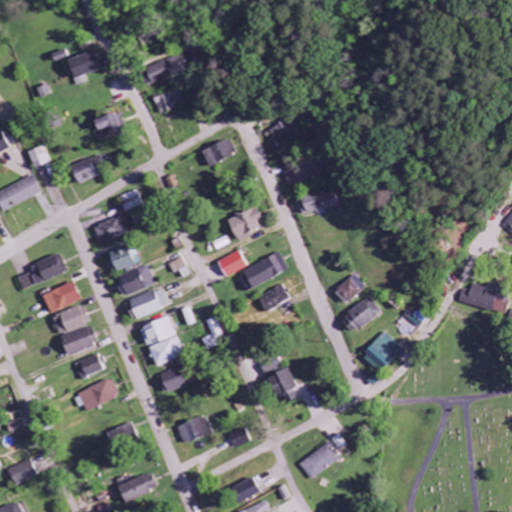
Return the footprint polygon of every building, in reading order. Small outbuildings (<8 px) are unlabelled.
[(77,80),(104,70),(97,52),(70,62),(77,80)] [(149,69),(154,85),(201,68),(195,52),(149,69)] [(54,96),(51,86),(40,89),(43,99),(54,96)] [(161,114),(188,107),(184,92),(158,99),(161,114)] [(97,120),(102,139),(122,134),(118,115),(97,120)] [(271,132),(281,147),(301,134),(292,119),(271,132)] [(0,155),(13,150),(5,131),(0,133),(0,155)] [(239,155),(233,140),(204,152),(210,167),(239,155)] [(37,169),(54,165),(50,148),(33,153),(37,169)] [(325,173),(319,160),(287,175),(293,188),(325,173)] [(0,201),(5,213),(46,194),(38,177),(0,194),(0,201)] [(169,192),(180,189),(177,177),(165,180),(169,192)] [(326,208),(330,217),(343,212),(332,187),(298,202),(305,217),(326,208)] [(129,213),(146,205),(139,190),(122,198),(129,213)] [(255,237),(253,232),(266,227),(259,209),(230,220),(239,243),(255,237)] [(104,246),(141,228),(134,213),(97,230),(104,246)] [(117,274),(144,263),(137,247),(110,258),(117,274)] [(227,278),(249,269),(243,253),(221,262),(227,278)] [(33,267),(35,273),(20,279),(25,292),(71,273),(64,255),(33,267)] [(248,292),(290,272),(282,255),(240,275),(248,292)] [(173,265),(177,275),(183,273),(186,279),(194,276),(186,259),(173,265)] [(126,299),(160,285),(152,267),(118,281),(126,299)] [(369,290),(358,276),(339,291),(349,305),(369,290)] [(84,302),(77,284),(46,296),(54,314),(84,302)] [(465,290),(461,301),(505,316),(511,296),(511,295),(486,286),(485,289),(474,285),(471,292),(465,290)] [(293,302),(287,287),(261,298),(267,313),(293,302)] [(166,293),(129,302),(133,320),(171,311),(166,293)] [(384,316),(375,300),(343,320),(352,335),(384,316)] [(87,307),(56,317),(62,337),(94,326),(87,307)] [(159,368),(187,356),(172,318),(142,330),(150,349),(151,349),(159,368)] [(209,322),(215,336),(205,340),(209,352),(229,344),(218,318),(209,322)] [(64,336),(69,356),(101,348),(97,329),(64,336)] [(364,359),(383,374),(404,348),(385,333),(364,359)] [(298,390),(281,355),(262,365),(279,398),(284,396),(288,404),(299,398),(296,391),(298,390)] [(78,366),(84,381),(109,371),(103,356),(78,366)] [(159,377),(166,395),(188,386),(181,369),(159,377)] [(116,381),(82,393),(88,411),(122,399),(116,381)] [(185,445),(214,434),(207,416),(179,427),(185,445)] [(28,430),(26,421),(11,424),(13,433),(28,430)] [(140,438),(132,423),(109,435),(118,450),(140,438)] [(253,443),(248,430),(230,436),(235,449),(253,443)] [(301,463),(312,480),(343,462),(333,445),(301,463)] [(41,476),(34,461),(11,472),(18,487),(41,476)] [(158,491),(152,475),(119,487),(125,503),(158,491)] [(241,505),(263,494),(256,479),(234,491),(241,505)] [(272,511),(268,503),(247,511),(272,511)]
